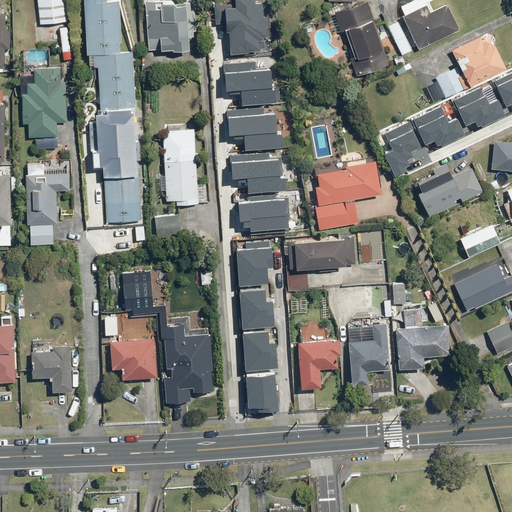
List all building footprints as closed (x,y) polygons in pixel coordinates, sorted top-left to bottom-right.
[(65,0),(36,0),(39,23),(67,20),(65,0)] [(82,0),(86,54),(88,53),(88,64),(93,64),(93,66),(97,66),(100,110),(100,111),(94,112),(95,120),(89,121),(90,149),(97,149),(97,164),(102,164),(105,221),(141,219),(138,164),(136,164),(133,113),(134,113),(134,108),(136,108),(132,50),(119,51),(119,40),(121,40),(118,0),(82,0)] [(154,0),(147,0),(144,0),(148,49),(171,48),(172,49),(188,48),(188,36),(193,36),(193,30),(196,30),(194,9),(190,10),(189,1),(172,2),(171,0),(158,1),(159,7),(155,8),(154,0)] [(235,0),(236,4),(215,6),(216,23),(227,22),(228,33),(230,33),(232,53),(264,50),(263,38),(269,37),(268,17),(263,18),(262,4),(256,5),(255,0),(235,0)] [(389,64),(367,1),(335,13),(342,33),(346,32),(355,57),(351,58),(357,76),(389,64)] [(401,15),(418,49),(460,29),(447,2),(429,11),(426,3),(401,15)] [(0,67),(4,68),(4,48),(10,48),(10,29),(5,29),(5,12),(0,12),(0,67)] [(398,21),(388,25),(401,53),(411,49),(398,21)] [(479,36),(451,49),(463,73),(460,74),(457,66),(435,76),(437,79),(425,85),(433,101),(444,95),(445,97),(506,68),(494,43),(481,39),(479,36)] [(399,74),(401,73),(411,67),(404,54),(394,60),(398,67),(395,68),(399,74)] [(158,59),(148,59),(147,87),(157,88),(158,59)] [(255,63),(224,65),(226,92),(241,90),(242,106),(280,102),(278,88),(273,88),(272,71),(271,71),(256,72),(255,63)] [(57,123),(67,123),(67,106),(66,85),(66,82),(61,82),(60,68),(34,69),(34,83),(27,83),(27,94),(22,94),(23,125),(28,124),(28,138),(57,137),(57,123)] [(511,74),(495,83),(507,107),(511,104),(511,74)] [(482,88),(454,102),(466,126),(476,122),(478,127),(481,125),(483,127),(505,116),(498,101),(490,105),(482,88)] [(263,107),(227,110),(229,135),(244,134),(246,151),(283,148),(282,135),(278,136),(276,115),(263,116),(263,107)] [(442,108),(414,121),(425,146),(435,141),(438,146),(441,145),(442,147),(465,136),(457,121),(450,124),(442,108)] [(422,147),(410,122),(386,134),(394,151),(385,155),(396,177),(417,167),(411,153),(422,147)] [(197,183),(194,127),(162,129),(166,201),(176,201),(177,205),(198,204),(197,183)] [(511,141),(494,139),(491,168),(511,170),(511,141)] [(246,181),(247,195),(286,191),(282,156),(270,157),(270,152),(232,156),(234,182),(246,181)] [(345,167),(316,172),(318,184),(314,185),(317,203),(314,204),(319,228),(357,222),(353,197),(380,193),(375,159),(344,164),(345,167)] [(27,173),(25,173),(26,223),(57,222),(56,190),(69,189),(69,171),(44,172),(43,162),(26,163),(27,173)] [(416,192),(428,216),(482,190),(471,167),(452,176),(446,163),(432,169),(434,173),(417,181),(421,189),(416,192)] [(11,223),(9,173),(0,173),(0,244),(10,244),(10,223),(11,223)] [(249,204),(239,205),(241,227),(251,226),(251,234),(288,231),(286,200),(277,201),(276,196),(249,198),(249,204)] [(177,214),(155,215),(156,234),(179,232),(177,214)] [(53,225),(30,224),(29,243),(53,244),(53,225)] [(499,242),(492,224),(460,236),(467,254),(499,242)] [(287,240),(289,268),(356,263),(353,235),(287,240)] [(273,268),(271,242),(247,244),(248,250),(238,251),(241,286),(268,283),(267,268),(273,268)] [(357,274),(343,274),(343,283),(385,282),(384,260),(357,262),(357,274)] [(497,263),(453,284),(466,311),(474,307),(475,309),(511,291),(511,275),(504,279),(497,263)] [(150,272),(122,274),(125,310),(153,308),(150,272)] [(405,283),(393,282),(393,302),(404,303),(405,283)] [(211,283),(198,283),(198,296),(210,296),(211,283)] [(264,291),(240,293),(243,331),(274,328),(272,303),(265,304),(264,291)] [(432,298),(425,302),(433,319),(441,315),(432,298)] [(422,305),(405,304),(404,322),(421,323),(422,305)] [(117,316),(104,315),(104,333),(116,334),(117,316)] [(511,345),(511,333),(506,321),(486,330),(496,352),(511,345)] [(373,339),(348,341),(351,384),(368,382),(367,369),(389,368),(386,322),(372,323),(373,339)] [(208,334),(207,333),(184,335),(183,323),(162,325),(165,367),(170,366),(171,375),(163,376),(165,402),(190,400),(189,386),(192,386),(192,390),(212,389),(210,368),(212,368),(209,334),(208,334)] [(448,323),(395,327),(398,367),(424,365),(423,355),(450,353),(448,323)] [(0,379),(15,380),(13,324),(0,324),(0,379)] [(268,332),(244,334),(247,371),(278,368),(276,343),(269,344),(268,332)] [(153,337),(109,340),(111,367),(120,367),(121,378),(156,375),(153,337)] [(339,338),(297,341),(300,387),(320,386),(319,367),(337,366),(336,354),(340,353),(339,338)] [(53,350),(31,351),(31,376),(51,376),(52,390),(71,389),(70,345),(52,345),(53,350)] [(276,374),(247,376),(249,410),(260,409),(260,412),(279,410),(276,374)] [(272,506),(268,506),(268,511),(302,511),(302,504),(279,505),(279,503),(272,503),(272,506)]
